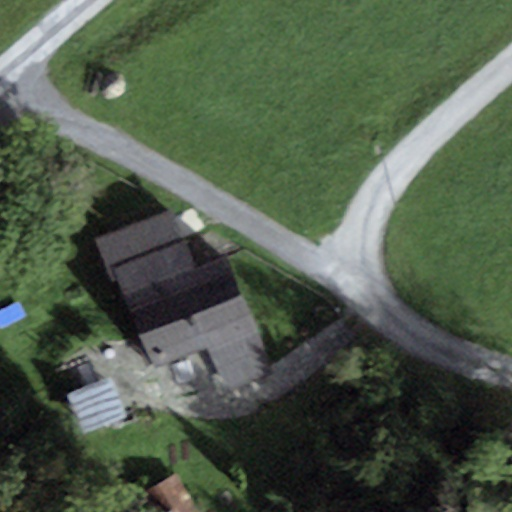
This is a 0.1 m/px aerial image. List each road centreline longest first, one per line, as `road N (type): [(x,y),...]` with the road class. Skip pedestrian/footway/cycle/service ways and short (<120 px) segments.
road 1 (track): [(10,72),(28,92),(363,289)]
road 2 (track): [(511,67),(415,151),(360,216),(355,258),(363,289)]
road 3 (track): [(363,289),(386,319),(440,353),(511,376)]
